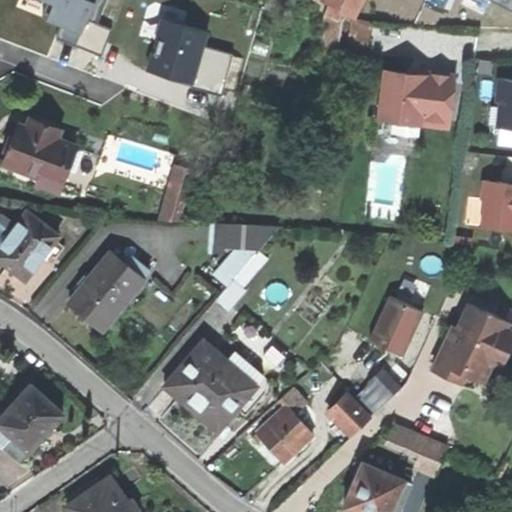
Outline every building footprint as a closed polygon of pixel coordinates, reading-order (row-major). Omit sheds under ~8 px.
[(60,33),(77,39),(84,18),(98,23),(106,0),(44,0),(49,1),(42,18),(61,25),(56,39),(58,39),(60,33)] [(324,0),(355,16),(363,0),(324,0)] [(511,0),(480,0),(511,16),(511,0)] [(112,28),(98,23),(84,18),(77,39),(74,45),(102,56),(112,28)] [(169,75),(192,81),(193,82),(203,45),(207,31),(162,18),(148,69),(169,75)] [(58,39),(74,45),(77,39),(60,33),(58,39)] [(193,82),(192,81),(190,86),(221,95),(233,54),(203,45),(193,82)] [(421,124),(449,127),(456,75),(426,71),(426,75),(418,74),(387,70),(381,118),(385,118),(384,131),(420,135),(421,124)] [(168,80),(190,86),(192,81),(169,75),(168,80)] [(511,79),(499,78),(496,99),(501,100),(498,126),(511,127),(511,79)] [(40,177),(60,184),(75,145),(56,138),(59,129),(31,118),(29,124),(27,127),(20,124),(5,163),(40,177)] [(193,174),(173,168),(159,222),(180,223),(193,174)] [(57,191),(60,184),(40,177),(37,184),(57,191)] [(511,182),(484,180),(482,198),(485,199),(482,226),(511,228),(511,182)] [(46,251),(56,239),(59,235),(27,211),(15,226),(0,245),(0,260),(5,264),(25,279),(46,251)] [(0,245),(15,226),(0,214),(0,245)] [(234,225),(210,223),(210,225),(208,248),(233,249),(234,225)] [(259,250),(279,227),(234,225),(233,249),(259,250)] [(66,247),(56,239),(46,251),(57,259),(66,247)] [(233,279),(259,250),(233,249),(213,274),(227,286),(233,279)] [(268,258),(259,250),(233,279),(243,288),(268,258)] [(102,330),(144,280),(127,266),(111,252),(89,279),(82,287),(69,303),(82,314),(102,330)] [(127,266),(144,280),(150,272),(134,258),(127,266)] [(78,283),(82,287),(89,279),(85,275),(78,283)] [(221,293),(216,298),(229,309),(245,290),(243,288),(233,279),(227,286),(221,293)] [(422,311),(391,297),(371,340),(390,349),(402,354),(422,311)] [(508,320),(470,303),(458,329),(451,343),(446,341),(433,369),(460,382),(465,372),(481,380),(490,360),(503,359),(508,350),(511,352),(511,314),(508,320)] [(450,334),(446,341),(451,343),(458,329),(453,327),(450,334)] [(209,410),(224,423),(243,401),(257,385),(227,359),(204,340),(164,385),(182,400),(202,418),(209,410)] [(257,385),(243,401),(252,408),(266,391),(268,388),(269,384),(268,380),(264,377),(234,351),(227,359),(257,385)] [(370,382),(387,401),(400,389),(383,370),(370,382)] [(31,384),(0,418),(0,424),(14,437),(5,448),(19,461),(41,436),(43,437),(53,427),(51,425),(63,413),(47,399),(31,384)] [(280,398),(286,405),(301,421),(314,409),(293,386),(280,398)] [(328,410),(339,422),(344,427),(351,435),(369,418),(346,393),(328,410)] [(301,421),(286,405),(256,433),(269,447),(283,462),(313,434),(301,421)] [(218,431),(224,423),(209,410),(202,418),(218,431)] [(336,434),(344,427),(339,422),(331,429),(336,434)] [(0,442),(5,448),(14,437),(0,424),(0,442)] [(423,454),(430,441),(393,425),(387,438),(409,448),(423,454)] [(409,448),(387,438),(382,436),(358,460),(363,462),(403,479),(408,468),(403,461),(409,448)] [(446,448),(430,441),(423,454),(419,466),(435,473),(446,448)] [(390,511),(405,480),(403,479),(363,462),(344,506),(357,511),(390,511)] [(109,476),(67,505),(71,511),(137,511),(140,509),(136,503),(133,498),(125,498),(109,476)] [(405,480),(390,511),(398,511),(411,483),(405,480)]
